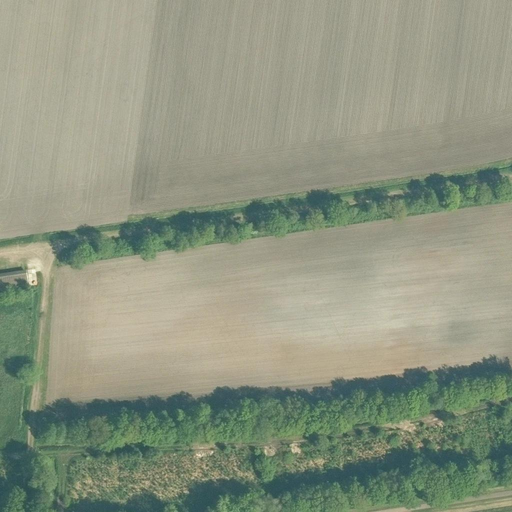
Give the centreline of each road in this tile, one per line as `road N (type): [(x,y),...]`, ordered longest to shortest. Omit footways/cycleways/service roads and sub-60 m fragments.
road 1 (track): [(49,245),(511,177)]
road 2 (track): [(29,450),(49,245)]
road 3 (unclassified): [(385,511),(511,492)]
